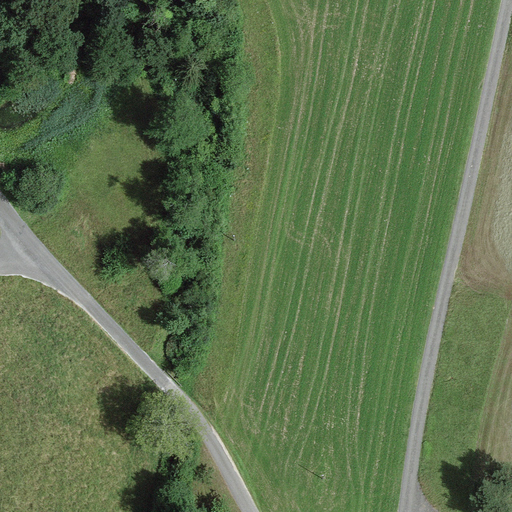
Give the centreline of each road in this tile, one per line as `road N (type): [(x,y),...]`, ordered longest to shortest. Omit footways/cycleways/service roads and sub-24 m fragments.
road 1 (residential): [(405,511),(435,324),(508,0)]
road 2 (unclassified): [(0,201),(37,252),(197,417),(252,511)]
